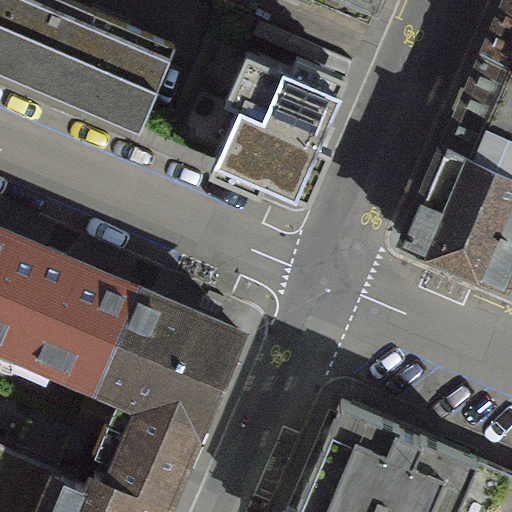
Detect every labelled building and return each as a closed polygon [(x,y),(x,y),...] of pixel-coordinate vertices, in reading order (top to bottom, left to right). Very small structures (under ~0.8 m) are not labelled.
[(0,0),(0,60),(8,64),(135,119),(169,40),(74,0),(0,0)] [(341,0),(371,12),(376,0),(341,0)] [(455,245),(509,267),(511,259),(511,0),(495,0),(459,86),(402,222),(455,245)] [(307,193),(359,58),(211,1),(159,136),(307,193)] [(60,225),(0,201),(0,328),(93,366),(137,256),(60,225)] [(137,256),(93,366),(134,382),(112,437),(92,429),(83,452),(52,440),(47,451),(22,511),(155,511),(186,436),(241,298),(190,278),(137,256)] [(511,511),(511,456),(487,444),(494,425),(415,395),(345,370),(320,433),(288,511),(511,511)] [(0,511),(22,511),(47,451),(0,432),(0,511)]
